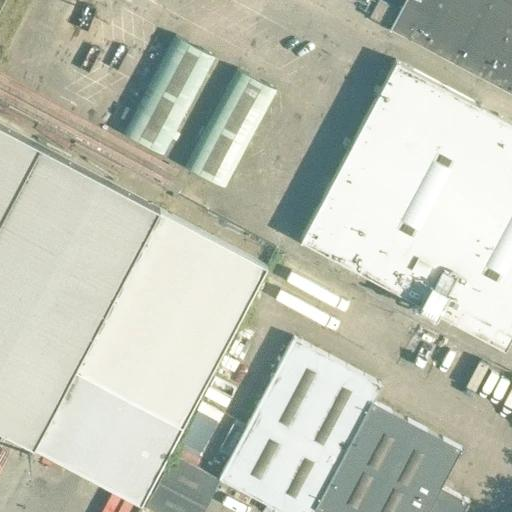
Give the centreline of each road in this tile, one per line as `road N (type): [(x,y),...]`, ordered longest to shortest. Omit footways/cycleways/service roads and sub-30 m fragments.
road 1 (unknown): [(511,450),(409,392),(367,353),(303,317),(273,332),(211,456)]
road 2 (unknown): [(126,0),(338,107),(373,38)]
road 3 (unknown): [(511,111),(373,38)]
